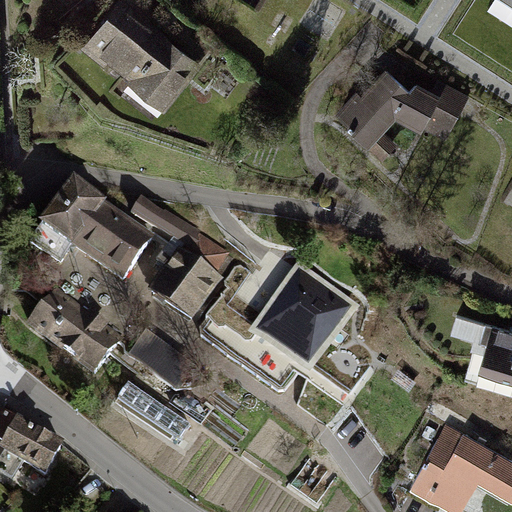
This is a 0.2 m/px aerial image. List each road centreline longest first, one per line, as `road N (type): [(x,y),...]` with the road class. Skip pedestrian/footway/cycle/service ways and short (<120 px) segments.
road 1 (residential): [(0,250),(12,212),(67,171),(295,205),(511,295)]
road 2 (residential): [(178,511),(0,375)]
